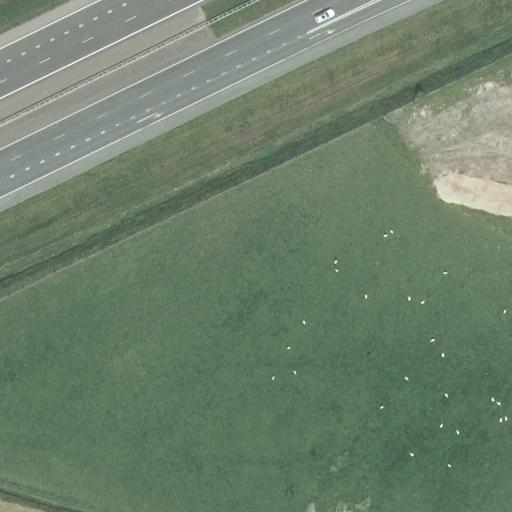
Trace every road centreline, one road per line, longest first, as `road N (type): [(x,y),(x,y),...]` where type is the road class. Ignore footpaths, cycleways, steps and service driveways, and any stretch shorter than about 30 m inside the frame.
road 1 (motorway): [(0,164),(295,20)]
road 2 (motorway): [(167,0),(0,81)]
